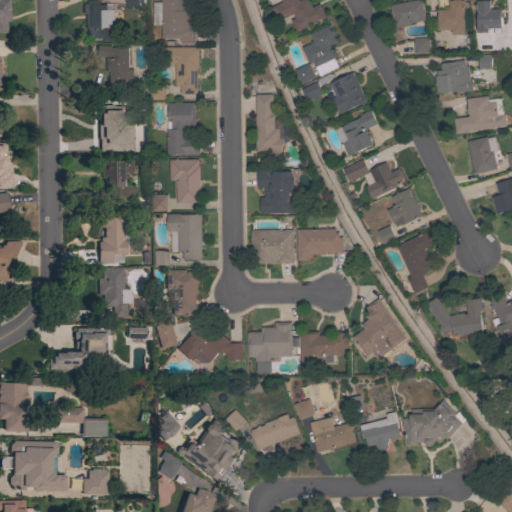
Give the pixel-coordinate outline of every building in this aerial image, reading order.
[(0,33),(0,0),(9,0),(9,21),(6,22),(6,33),(0,33)] [(84,14),(82,14),(82,4),(89,4),(89,0),(100,0),(100,4),(106,4),(106,3),(113,3),(113,10),(114,10),(114,28),(116,28),(116,40),(101,41),(101,38),(87,39),(87,32),(86,32),(86,29),(85,29),(84,14)] [(161,0),(186,0),(186,8),(190,8),(191,22),(195,22),(196,43),(180,43),(180,38),(162,38),(161,0)] [(297,31),(292,20),(296,18),(294,14),(279,21),(272,7),(283,1),(282,0),(308,0),(312,7),(320,3),(321,7),(322,6),(325,13),(324,14),(326,17),(297,31)] [(411,0),(422,0),(426,20),(411,22),(412,24),(394,27),(392,14),(391,14),(390,11),(391,11),(390,4),(411,0)] [(452,34),(452,29),(438,30),(437,9),(449,9),(449,0),(465,0),(465,34),(452,34)] [(488,28),(488,32),(477,32),(477,26),(477,11),(476,11),(476,1),(490,1),(490,9),(501,9),(501,13),(503,13),(503,17),(502,17),(502,28),(488,28)] [(330,24),(339,42),(333,44),(338,56),(334,58),(339,68),(320,76),(313,61),(309,63),(307,59),(307,60),(304,54),(305,54),(302,48),(314,42),(312,38),(312,37),(310,34),(330,24)] [(429,37),(430,53),(414,53),(413,38),(429,37)] [(111,45),(111,47),(128,47),(129,69),(133,69),(133,84),(107,85),(107,72),(105,72),(105,57),(96,57),(96,46),(111,45)] [(180,94),(180,85),(175,85),(175,64),(165,64),(165,47),(199,47),(199,68),(197,68),(198,94),(180,94)] [(478,69),(478,66),(477,66),(477,56),(478,56),(478,54),(491,54),(492,69),(478,69)] [(438,93),(436,70),(440,70),(440,63),(455,62),(454,60),(464,60),(464,63),(466,63),(466,66),(469,66),(470,78),(472,78),(473,83),(474,83),(474,86),(473,86),(474,91),(438,93)] [(301,84),(294,70),(308,63),(315,77),(301,84)] [(330,83),(353,72),(354,75),(355,75),(361,88),(360,88),(363,93),(364,93),(366,98),(365,98),(367,101),(341,114),(333,98),(336,97),(330,83)] [(317,81),(323,93),(307,102),(301,90),(317,81)] [(150,99),(150,84),(165,84),(166,99),(150,99)] [(273,111),(274,111),(274,120),(276,120),(276,118),(281,118),(281,120),(282,120),(282,124),(286,124),(292,135),(283,136),(283,138),(284,138),(284,147),(282,147),(282,155),(273,155),(273,153),(263,153),(264,167),(257,167),(257,149),(256,149),(256,141),(257,141),(256,125),(255,125),(255,116),(256,116),(255,94),(273,94),(273,111)] [(488,96),(488,102),(495,101),(497,115),(505,114),(506,125),(469,130),(470,132),(455,133),(454,118),(467,116),(466,108),(467,108),(466,98),(488,96)] [(195,103),(195,136),(200,136),(200,154),(167,155),(166,129),(171,129),(171,121),(168,121),(168,103),(195,103)] [(94,152),(93,105),(113,105),(113,112),(125,112),(125,130),(127,132),(127,134),(125,136),(123,136),(123,143),(122,143),(122,144),(119,144),(119,143),(117,143),(117,147),(110,147),(110,152),(94,152)] [(367,128),(372,139),(371,140),(373,144),(363,149),(363,150),(360,152),(359,151),(354,154),(352,150),(350,151),(349,149),(346,151),(344,146),(342,148),(340,144),(343,143),(342,143),(347,140),(341,127),(357,119),(357,118),(360,116),(360,115),(370,109),(377,123),(367,128)] [(467,141),(487,136),(487,138),(494,136),(497,151),(493,152),(494,153),(495,153),(496,156),(494,157),(497,168),(475,174),(467,141)] [(0,143),(9,143),(9,173),(11,173),(11,188),(0,188),(0,143)] [(200,203),(177,203),(176,180),(169,180),(169,159),(198,159),(198,165),(200,165),(200,203)] [(363,159),(369,172),(349,181),(343,168),(363,159)] [(108,198),(108,188),(103,188),(103,178),(100,178),(100,162),(103,162),(103,161),(131,160),(131,174),(126,174),(126,180),(124,180),(124,186),(135,186),(135,198),(108,198)] [(372,199),(366,186),(375,182),(369,170),(386,162),(391,172),(398,168),(399,171),(400,170),(404,177),(402,178),(404,181),(395,185),(396,187),(372,199)] [(264,187),(257,187),(257,171),(293,171),(293,174),(295,177),(295,186),(294,187),(294,199),(301,199),(302,212),(267,213),(268,214),(261,214),(260,197),(264,197),(264,187)] [(511,209),(497,214),(492,197),(498,195),(495,183),(508,179),(511,177),(511,209)] [(422,215),(402,226),(401,224),(397,227),(395,223),(394,224),(386,208),(395,204),(391,197),(409,188),(422,215)] [(0,193),(5,193),(9,211),(0,212),(0,193)] [(167,211),(152,211),(151,195),(167,194),(167,211)] [(97,264),(97,242),(100,242),(100,238),(103,238),(103,227),(99,228),(99,214),(127,214),(127,243),(125,243),(125,254),(121,254),(122,263),(97,264)] [(202,259),(183,259),(183,251),(177,251),(177,231),(167,231),(166,214),(180,214),(201,214),(202,259)] [(380,244),(393,240),(388,227),(376,231),(380,244)] [(337,228),(337,232),(340,232),(340,237),(344,237),(344,253),(325,253),(325,254),(313,255),(313,258),(309,258),(309,260),(297,261),(297,229),(337,228)] [(281,229),(281,231),(282,231),(282,230),(294,230),(294,263),(251,263),(251,230),(281,229)] [(426,231),(427,235),(428,234),(431,241),(430,241),(432,245),(424,248),(433,267),(424,271),(425,274),(423,275),(429,287),(414,294),(408,280),(412,278),(396,246),(426,231)] [(0,247),(1,245),(3,246),(5,242),(20,241),(12,259),(8,258),(4,266),(10,268),(4,283),(0,282),(0,247)] [(169,266),(152,266),(152,251),(168,251),(169,266)] [(122,268),(122,290),(130,290),(130,303),(125,303),(126,305),(125,305),(125,317),(111,317),(111,307),(103,307),(103,301),(102,301),(102,295),(97,295),(96,278),(101,278),(101,268),(122,268)] [(171,295),(173,295),(173,289),(165,290),(164,270),(186,269),(186,272),(198,271),(199,284),(197,284),(198,293),(196,293),(196,315),(171,316),(171,295)] [(456,314),(464,313),(468,313),(468,311),(467,311),(466,300),(481,298),(482,309),(480,310),(483,332),(453,336),(453,331),(442,332),(441,325),(426,305),(437,297),(450,315),(456,314)] [(407,338),(377,359),(372,352),(367,357),(353,337),(364,329),(361,324),(368,319),(366,316),(370,313),(366,307),(379,298),(407,338)] [(511,342),(504,345),(497,326),(501,325),(495,307),(493,308),(490,302),(498,299),(500,305),(511,300),(511,342)] [(175,345),(160,349),(153,326),(156,325),(155,322),(167,319),(175,345)] [(226,360),(226,352),(219,352),(210,362),(210,361),(209,362),(199,363),(193,357),(190,361),(175,349),(186,336),(187,337),(202,320),(219,335),(221,333),(230,341),(229,343),(242,342),(242,359),(226,360)] [(292,356),(279,356),(279,361),(271,361),(271,372),(257,372),(256,361),(255,361),(255,357),(248,357),(247,332),(249,332),(261,331),(261,327),(275,327),(275,322),(291,322),(292,356)] [(126,338),(126,327),(145,328),(145,339),(126,338)] [(107,329),(107,335),(110,335),(110,351),(105,351),(105,353),(109,353),(109,361),(105,361),(105,363),(84,363),(84,370),(47,370),(47,359),(51,359),(51,357),(54,357),(54,353),(60,353),(60,352),(77,352),(77,349),(73,349),(74,342),(77,342),(77,339),(72,339),(73,332),(75,332),(75,328),(107,329)] [(300,331),(319,331),(319,335),(334,335),(334,331),(349,331),(349,348),(344,348),(344,352),(343,352),(343,354),(324,354),(324,365),(300,365),(300,331)] [(0,383),(25,384),(25,393),(26,394),(26,398),(25,400),(25,402),(26,402),(26,406),(28,406),(28,417),(34,417),(34,431),(25,431),(25,432),(17,432),(16,433),(13,433),(12,432),(2,432),(2,419),(0,419),(0,383)] [(361,395),(364,409),(350,412),(346,398),(361,395)] [(293,403),(300,401),(300,400),(304,399),(305,399),(309,398),(314,413),(299,419),(293,403)] [(447,439),(445,437),(439,444),(436,441),(432,445),(427,445),(424,442),(424,441),(420,441),(420,442),(417,442),(417,443),(409,443),(409,442),(405,442),(405,431),(403,431),(403,418),(410,418),(410,414),(411,414),(411,409),(420,409),(435,408),(443,400),(457,413),(460,411),(466,419),(447,439)] [(82,408),(82,419),(104,419),(104,437),(80,436),(80,423),(54,423),(54,418),(53,418),(53,407),(82,408)] [(246,420),(236,431),(225,419),(235,409),(246,420)] [(387,418),(386,414),(394,412),(400,436),(388,439),(389,442),(387,442),(388,447),(376,450),(375,445),(365,447),(359,425),(387,418)] [(278,418),(277,417),(287,414),(289,418),(293,417),(299,433),(258,449),(253,436),(252,436),(250,432),(251,432),(251,430),(257,428),(257,426),(278,418)] [(151,429),(164,442),(179,429),(167,415),(151,429)] [(330,417),(333,426),(350,422),(355,441),(341,445),(341,446),(317,452),(309,422),(330,417)] [(186,440),(187,440),(188,438),(192,441),(200,429),(205,432),(204,429),(206,425),(209,424),(213,418),(220,423),(219,424),(226,429),(224,432),(241,444),(236,452),(235,452),(232,456),(235,458),(230,466),(227,464),(224,469),(225,470),(217,482),(202,472),(203,471),(176,452),(175,450),(177,447),(181,447),(186,440)] [(12,441),(55,442),(55,445),(56,445),(56,453),(55,453),(55,456),(51,456),(50,472),(52,472),(52,475),(64,475),(64,491),(31,490),(31,488),(24,487),(24,491),(11,490),(11,486),(10,486),(7,483),(7,478),(11,475),(11,469),(0,469),(0,457),(11,457),(11,453),(8,451),(8,445),(12,443),(12,441)] [(168,479),(156,471),(158,468),(157,467),(162,461),(158,458),(163,450),(180,463),(168,479)] [(106,495),(80,495),(81,479),(86,479),(86,470),(90,470),(90,469),(103,469),(103,471),(106,471),(106,495)] [(179,511),(185,493),(193,496),(196,488),(214,494),(214,496),(213,501),(212,501),(208,511),(179,511)] [(511,511),(511,490),(496,499),(503,511),(511,511)] [(0,511),(0,501),(23,501),(23,509),(29,509),(31,510),(31,511),(0,511)]
